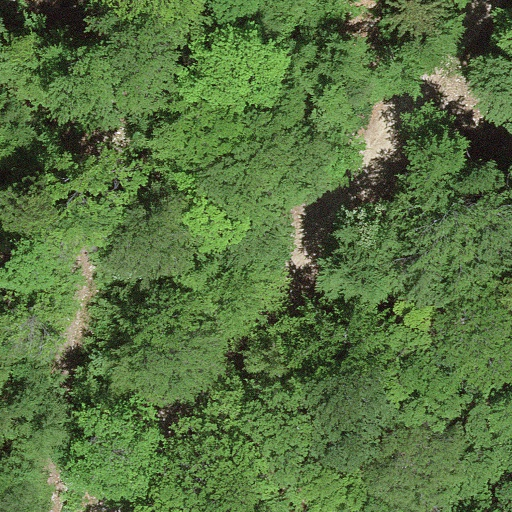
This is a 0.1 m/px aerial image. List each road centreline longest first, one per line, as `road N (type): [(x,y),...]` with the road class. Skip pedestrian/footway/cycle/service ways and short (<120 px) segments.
road 1 (track): [(460,0),(53,511)]
road 2 (track): [(123,0),(42,511)]
